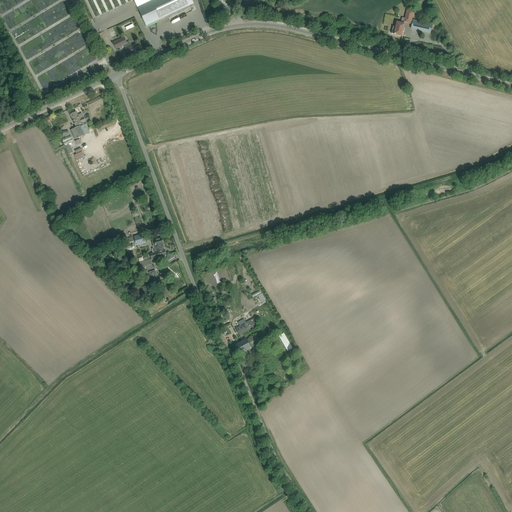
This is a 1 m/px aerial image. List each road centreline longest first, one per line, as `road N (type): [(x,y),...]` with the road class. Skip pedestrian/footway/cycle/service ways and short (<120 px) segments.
road 1 (unclassified): [(309,511),(197,290),(115,75)]
road 2 (tertiary): [(511,86),(260,24),(205,33),(115,75)]
road 3 (tertiary): [(0,129),(115,75)]
